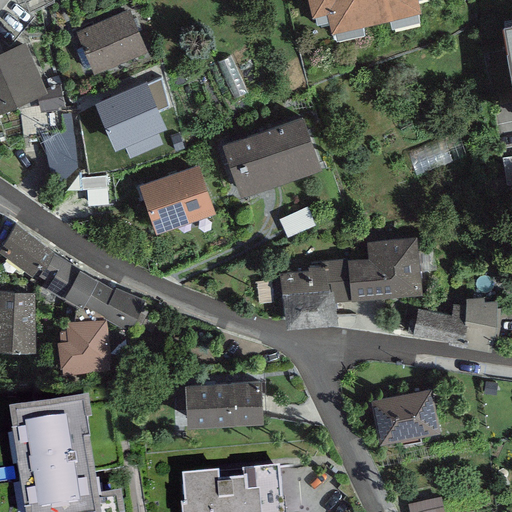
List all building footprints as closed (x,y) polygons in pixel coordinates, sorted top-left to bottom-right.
[(308,0),(311,11),(327,7),(332,26),(420,5),(418,0),(308,0)] [(75,31),(93,72),(148,47),(129,7),(75,31)] [(26,36),(0,46),(0,105),(48,85),(26,36)] [(145,74),(93,96),(114,147),(166,125),(145,74)] [(222,142),(242,193),(322,163),(303,113),(222,142)] [(197,161),(139,183),(157,230),(215,208),(197,161)] [(54,249),(15,221),(0,240),(0,248),(36,277),(54,249)] [(367,255),(347,256),(351,296),(421,290),(416,232),(366,237),(367,255)] [(80,266),(54,249),(36,277),(35,279),(63,295),(64,293),(80,266)] [(310,267),(279,271),(285,324),(337,319),(335,298),(351,296),(347,256),(327,258),(328,262),(310,264),(310,267)] [(98,277),(80,266),(64,293),(81,304),(83,300),(129,326),(145,299),(115,285),(98,277)] [(34,290),(0,286),(0,346),(35,348),(34,290)] [(466,295),(465,303),(464,321),(466,321),(465,344),(490,350),(496,324),(500,325),(500,305),(496,305),(496,298),(484,299),(483,294),(466,295)] [(464,321),(465,303),(452,303),(452,313),(416,305),(413,331),(448,339),(447,341),(465,344),(466,321),(464,321)] [(110,365),(106,315),(71,318),(72,327),(60,328),(60,337),(57,337),(60,369),(110,365)] [(184,381),(184,386),(175,386),(177,407),(186,407),(187,422),(264,417),(261,376),(184,381)] [(371,397),(380,442),(440,430),(431,385),(371,397)] [(88,401),(8,413),(12,437),(10,437),(21,511),(122,511),(120,495),(98,498),(87,424),(91,423),(88,401)] [(218,476),(182,480),(185,509),(181,509),(181,511),(282,511),(279,470),(244,473),(245,482),(219,485),(218,476)] [(445,493),(413,501),(415,511),(440,511),(450,509),(445,493)]
